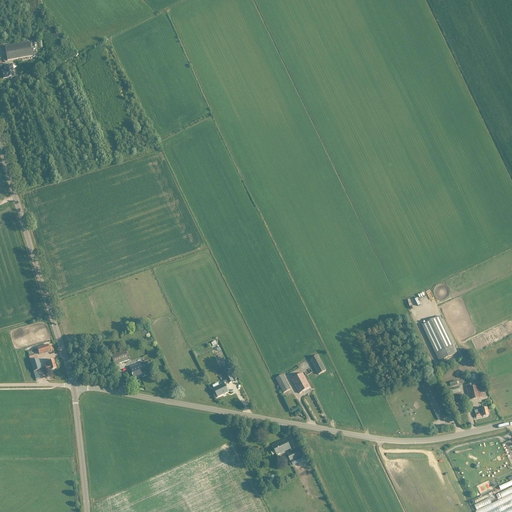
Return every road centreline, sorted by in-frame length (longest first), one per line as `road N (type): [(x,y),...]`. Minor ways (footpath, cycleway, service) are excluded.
road 1 (tertiary): [(70,384),(403,443),(511,424)]
road 2 (tertiary): [(70,384),(0,148)]
road 3 (tertiary): [(85,511),(70,384)]
